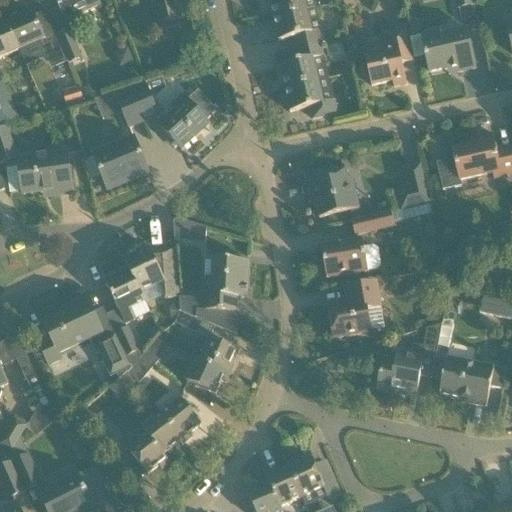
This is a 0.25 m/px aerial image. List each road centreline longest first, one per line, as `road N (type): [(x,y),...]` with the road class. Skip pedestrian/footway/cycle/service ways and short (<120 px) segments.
road 1 (residential): [(249,145),(511,96)]
road 2 (residential): [(249,145),(282,363),(270,404)]
road 3 (residential): [(23,265),(249,145)]
road 4 (residential): [(329,415),(352,487),(375,504),(448,486),(464,444)]
road 5 (residential): [(219,0),(249,145)]
road 6 (residential): [(329,415),(464,444)]
road 7 (residential): [(270,404),(243,455),(192,511)]
